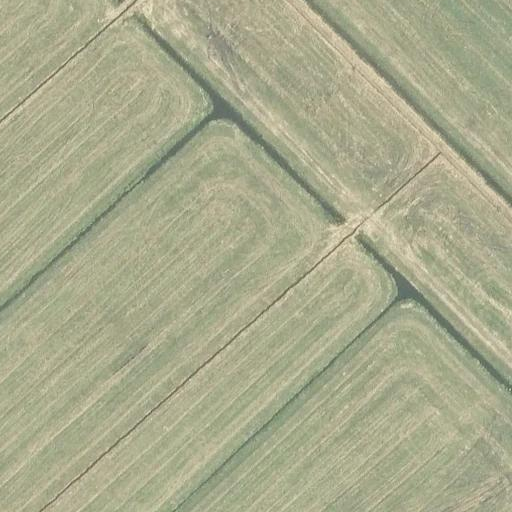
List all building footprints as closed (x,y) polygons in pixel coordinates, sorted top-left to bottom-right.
[(0,0),(0,15),(4,17),(9,0),(0,0)] [(9,0),(4,17),(26,23),(33,0),(9,0)] [(83,21),(49,38),(59,58),(93,40),(83,21)] [(93,40),(59,58),(68,76),(102,58),(93,40)] [(102,58),(68,76),(77,94),(113,76),(112,75),(111,75),(102,58)] [(24,66),(13,72),(17,79),(28,73),(24,66)] [(28,73),(17,79),(20,86),(31,81),(28,73)] [(113,76),(77,94),(87,113),(97,108),(100,112),(113,105),(111,101),(123,95),(113,76)] [(39,100),(30,105),(35,115),(45,110),(39,100)] [(45,110),(35,115),(41,126),(50,121),(45,110)] [(21,121),(1,132),(19,166),(38,156),(21,121)] [(0,177),(1,177),(0,175),(19,166),(1,132),(0,131),(0,177)] [(227,249),(222,260),(242,269),(259,233),(239,224),(233,235),(229,234),(223,247),(227,249)] [(259,233),(242,269),(262,279),(278,244),(260,235),(260,234),(259,233)] [(278,244),(262,279),(281,288),(298,253),(278,244)] [(298,253),(281,288),(301,297),(317,263),(298,253)] [(317,263),(301,297),(320,307),(337,271),(336,270),(336,271),(317,263)] [(337,271),(320,307),(339,316),(357,280),(337,271)] [(357,280),(339,316),(360,326),(377,291),(357,282),(358,281),(357,280)] [(219,290),(215,300),(225,305),(230,295),(219,290)] [(230,295),(225,305),(236,310),(240,300),(230,295)] [(258,309),(253,318),(264,323),(269,314),(258,309)] [(269,314),(264,323),(275,329),(279,319),(269,314)] [(410,317),(378,339),(392,359),(424,337),(410,317)] [(167,341),(166,342),(195,370),(212,353),(184,326),(168,342),(167,341)] [(297,327),(292,337),(303,342),(308,333),(297,327)] [(308,333),(303,342),(314,347),(318,338),(308,333)] [(424,337),(392,359),(405,377),(437,355),(424,337)] [(328,341),(322,352),(330,355),(335,344),(328,341)] [(166,342),(151,359),(179,386),(195,370),(166,342)] [(437,355),(405,377),(418,396),(450,374),(437,355)] [(151,360),(136,376),(164,403),(179,386),(151,359),(150,360),(151,360)] [(360,371),(351,378),(356,385),(365,377),(360,371)] [(450,374),(418,396),(431,415),(463,393),(450,374)] [(136,376),(119,393),(147,420),(164,403),(136,376)] [(229,386),(219,393),(226,402),(235,394),(229,386)] [(371,387),(363,393),(370,403),(378,396),(371,387)] [(219,393),(210,401),(217,409),(226,402),(219,393)] [(463,393),(431,415),(445,435),(476,413),(463,393)] [(378,396),(370,403),(377,412),(386,405),(378,396)] [(79,416),(78,417),(103,448),(121,434),(97,403),(79,417),(79,416)] [(193,415),(184,422),(190,430),(199,423),(193,415)] [(78,417),(60,431),(85,463),(103,448),(78,417)] [(184,422),(174,429),(181,438),(190,430),(184,422)] [(399,422),(391,429),(398,438),(407,432),(399,422)] [(60,433),(43,446),(67,477),(85,463),(60,431),(59,432),(60,433)] [(407,432),(398,438),(406,448),(414,441),(407,432)] [(26,458),(25,459),(50,490),(67,477),(43,446),(27,459),(26,458)] [(458,457),(439,470),(446,481),(466,468),(458,457)] [(25,459),(8,472),(33,504),(50,490),(25,459)] [(511,470),(505,460),(466,487),(467,488),(481,508),(511,485),(511,470)] [(273,462),(264,469),(270,477),(280,470),(273,462)] [(130,464),(121,472),(128,480),(137,473),(130,464)] [(264,469),(255,476),(261,485),(270,477),(264,469)] [(8,474),(0,480),(0,498),(10,511),(22,511),(33,504),(8,472),(7,473),(8,474)] [(121,472),(112,479),(119,487),(128,480),(121,472)] [(313,479),(305,486),(317,502),(326,495),(313,479)] [(511,511),(511,485),(481,508),(483,511),(511,511)] [(286,495),(285,496),(298,511),(325,511),(317,502),(305,486),(289,499),(286,495)] [(241,487),(232,494),(238,503),(248,495),(241,487)] [(95,493),(85,500),(92,508),(101,501),(95,493)] [(232,494),(223,502),(229,510),(238,503),(232,494)] [(298,511),(285,496),(269,508),(271,511),(298,511)] [(85,500),(76,507),(80,511),(87,511),(92,508),(85,500)]
